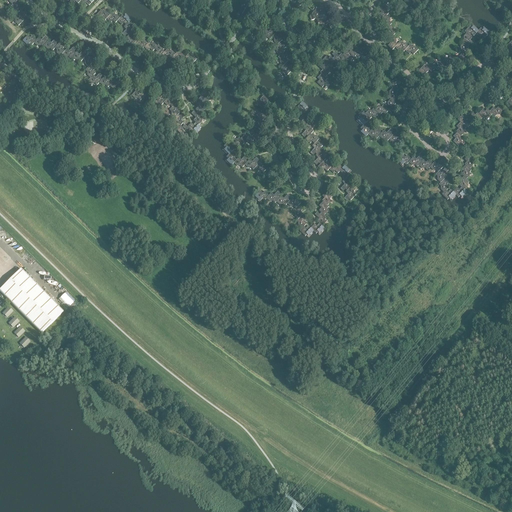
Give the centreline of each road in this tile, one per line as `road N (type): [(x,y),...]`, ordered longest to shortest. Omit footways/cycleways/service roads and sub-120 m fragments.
road 1 (residential): [(28,0),(172,87),(200,79),(248,24),(282,22)]
road 2 (residential): [(287,115),(293,146),(319,187),(298,189),(274,158),(281,121)]
